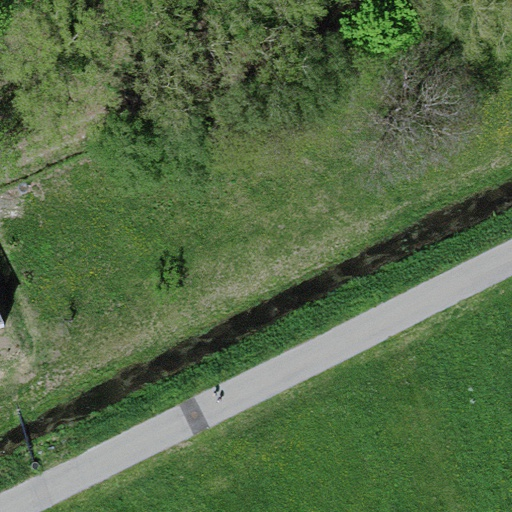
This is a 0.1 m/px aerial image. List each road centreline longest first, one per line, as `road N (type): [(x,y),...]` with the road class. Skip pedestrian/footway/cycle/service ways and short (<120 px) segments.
road 1 (residential): [(511,253),(0,510)]
road 2 (track): [(0,163),(396,0)]
